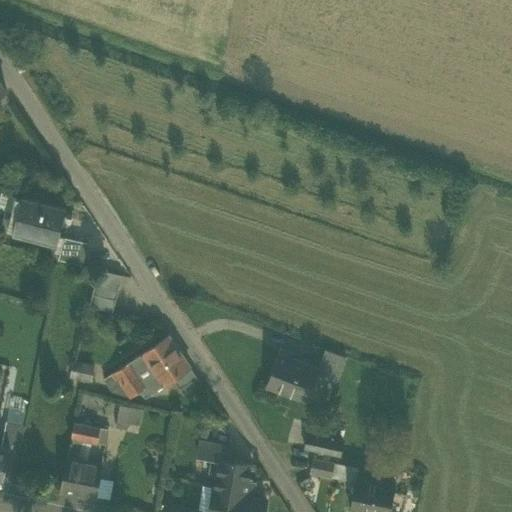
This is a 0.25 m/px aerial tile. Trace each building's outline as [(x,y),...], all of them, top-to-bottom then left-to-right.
[(0,195),(0,205),(7,208),(19,211),(23,195),(1,190),(0,195)] [(23,195),(19,211),(14,229),(58,240),(67,207),(23,195)] [(2,226),(14,229),(19,211),(7,208),(2,226)] [(59,257),(83,263),(88,241),(65,234),(59,257)] [(99,269),(96,281),(119,287),(122,275),(99,269)] [(113,310),(119,287),(96,281),(90,304),(113,310)] [(169,333),(143,351),(151,363),(165,383),(173,378),(191,365),(169,333)] [(320,366),(342,375),(349,356),(327,348),(320,366)] [(266,382),(308,398),(320,366),(279,350),(266,382)] [(143,351),(130,359),(138,371),(151,363),(143,351)] [(95,363),(73,359),(70,376),(92,381),(95,363)] [(147,385),(138,371),(130,359),(115,370),(132,395),(143,387),(147,385)] [(152,392),(165,383),(151,363),(138,371),(147,385),(150,389),(152,392)] [(198,376),(191,365),(173,378),(181,389),(198,376)] [(113,391),(132,395),(115,370),(103,378),(113,391)] [(143,387),(148,395),(152,392),(150,389),(147,385),(143,387)] [(132,405),(120,403),(116,425),(128,427),(129,421),(132,405)] [(10,404),(7,419),(24,422),(27,407),(10,404)] [(144,408),(132,405),(129,421),(141,424),(144,408)] [(11,447),(21,449),(26,423),(24,422),(7,419),(2,445),(11,447)] [(98,441),(101,426),(75,420),(72,435),(85,438),(92,440),(98,441)] [(101,426),(98,441),(107,443),(109,428),(101,426)] [(305,447),(340,455),(343,440),(308,432),(305,447)] [(72,435),(68,455),(80,458),(85,438),(72,435)] [(80,458),(88,459),(92,440),(85,438),(80,458)] [(213,455),(230,458),(232,444),(200,439),(198,454),(213,457),(213,455)] [(2,445),(0,444),(0,476),(5,478),(11,447),(2,445)] [(61,489),(96,496),(97,494),(100,476),(103,463),(88,459),(80,458),(68,455),(61,489)] [(210,511),(264,511),(267,498),(247,495),(253,463),(230,458),(213,455),(213,457),(210,473),(217,474),(215,485),(210,511)] [(310,471),(332,476),(335,460),(314,456),(310,471)] [(335,460),(332,476),(355,481),(358,465),(335,460)] [(350,506),(378,511),(390,511),(396,483),(357,475),(350,506)] [(100,476),(97,494),(111,497),(114,479),(100,476)] [(198,508),(210,511),(215,485),(203,483),(198,508)]
